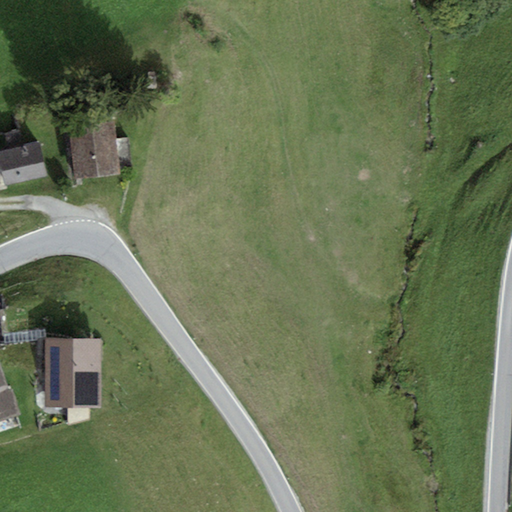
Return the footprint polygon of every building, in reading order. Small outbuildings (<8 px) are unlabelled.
[(119,126),(74,130),(78,181),(124,177),(119,126)] [(43,145),(0,156),(0,191),(52,178),(43,145)] [(34,311),(2,314),(4,339),(36,337),(34,311)] [(112,344),(52,341),(49,409),(109,412),(112,344)] [(5,359),(0,360),(0,424),(21,419),(5,359)]
